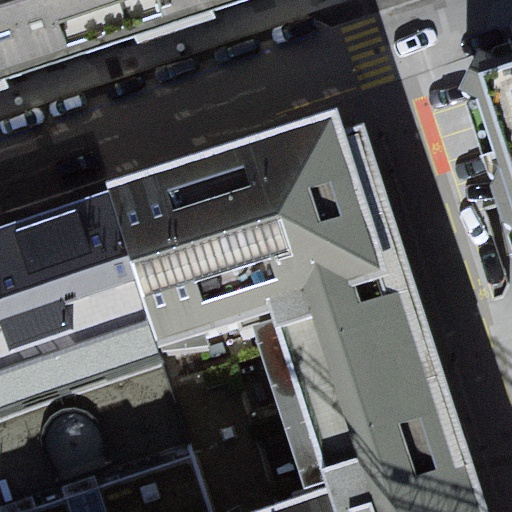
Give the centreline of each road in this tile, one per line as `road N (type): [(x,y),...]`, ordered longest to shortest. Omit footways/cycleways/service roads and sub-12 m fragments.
road 1 (residential): [(377,50),(0,178)]
road 2 (residential): [(377,50),(511,3)]
